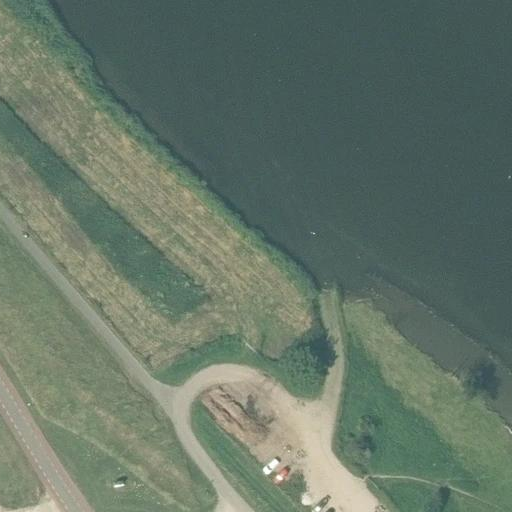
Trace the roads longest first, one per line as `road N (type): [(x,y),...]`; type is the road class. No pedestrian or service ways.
road 1 (unclassified): [(245,511),(180,427),(191,388),(206,376),(224,371),(260,382),(330,484)]
road 2 (track): [(323,291),(332,376),(323,404),(298,431)]
road 3 (secondary): [(76,511),(0,388)]
